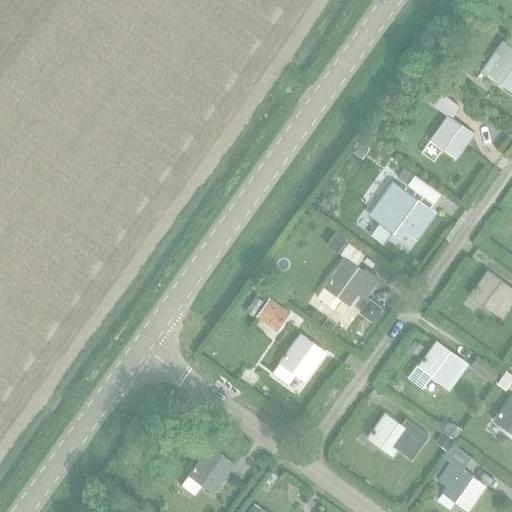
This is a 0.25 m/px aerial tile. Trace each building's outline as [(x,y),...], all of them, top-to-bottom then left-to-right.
[(511,47),(501,40),(480,69),(511,92),(511,91),(511,47)] [(462,76),(439,60),(429,74),(452,90),(462,76)] [(432,104),(447,115),(429,139),(454,157),(472,132),(451,117),(459,106),(440,93),(432,104)] [(359,142),(352,151),(359,156),(365,147),(359,142)] [(437,192),(444,182),(417,162),(410,172),(437,192)] [(403,167),(396,177),(405,183),(412,174),(403,167)] [(392,182),(369,214),(400,237),(405,230),(409,234),(428,208),(392,182)] [(333,248),(341,237),(334,231),(326,243),(333,248)] [(327,280),(316,296),(332,308),(339,298),(348,304),(369,275),(344,257),(327,280)] [(511,300),(511,288),(487,271),(469,296),(471,297),(462,310),(473,318),(482,305),(494,313),(506,297),(511,301),(511,300)] [(255,296),(245,311),(253,316),(263,302),(255,296)] [(276,331),(289,313),(268,297),(255,316),(276,331)] [(368,297),(358,310),(372,320),(381,306),(368,297)] [(323,351),(299,333),(271,372),(287,384),(294,374),(302,380),(323,351)] [(414,339),(407,349),(416,355),(423,346),(414,339)] [(436,342),(418,367),(415,365),(407,377),(421,386),(429,375),(443,385),(454,368),(460,373),(467,364),(436,342)] [(478,356),(470,366),(491,381),(498,370),(478,356)] [(511,396),(510,395),(493,419),(511,433),(511,396)] [(405,420),(400,426),(384,414),(366,439),(391,457),(403,441),(416,451),(410,460),(411,461),(428,437),(405,420)] [(454,438),(458,431),(448,425),(444,431),(454,438)] [(445,450),(453,439),(444,432),(443,433),(441,432),(436,439),(438,440),(436,443),(445,450)] [(452,443),(442,456),(449,461),(449,460),(461,468),(470,456),(452,443)] [(208,448),(188,476),(200,484),(213,494),(234,466),(208,448)] [(449,461),(436,479),(445,486),(440,492),(466,511),(484,486),(461,468),(449,460),(449,461)] [(200,484),(188,476),(182,484),(194,493),(200,484)]
